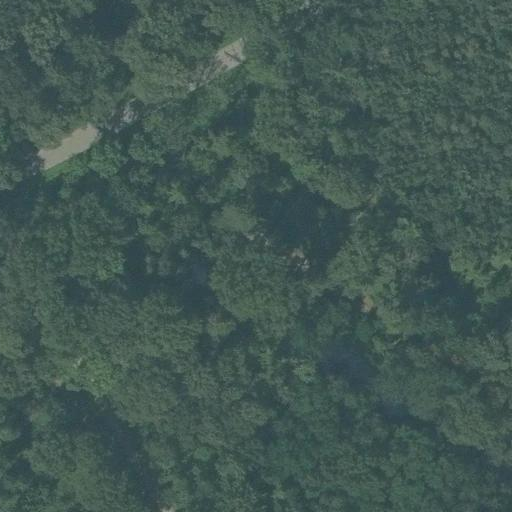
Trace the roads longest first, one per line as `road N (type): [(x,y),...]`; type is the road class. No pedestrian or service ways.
road 1 (tertiary): [(326,0),(198,77),(0,178)]
road 2 (track): [(159,511),(0,227)]
road 3 (track): [(256,379),(469,511)]
road 4 (track): [(0,122),(35,89),(133,31),(210,0)]
road 5 (unknown): [(97,0),(0,89)]
